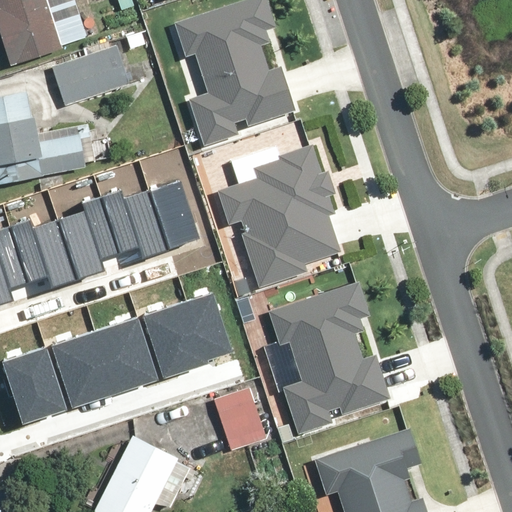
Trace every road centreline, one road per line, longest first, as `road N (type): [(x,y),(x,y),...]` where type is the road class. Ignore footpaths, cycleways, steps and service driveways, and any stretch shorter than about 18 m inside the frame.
road 1 (residential): [(511,483),(429,230)]
road 2 (residential): [(429,230),(353,0)]
